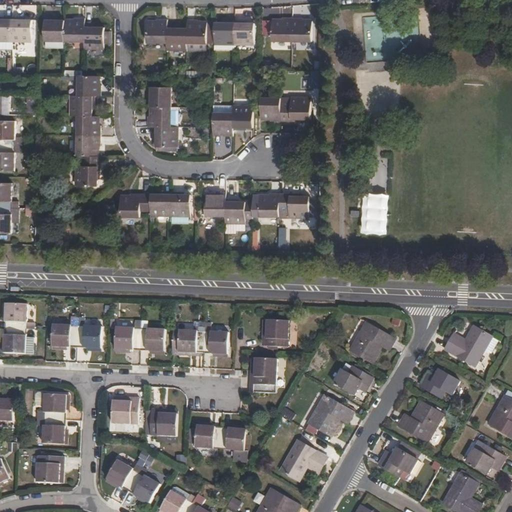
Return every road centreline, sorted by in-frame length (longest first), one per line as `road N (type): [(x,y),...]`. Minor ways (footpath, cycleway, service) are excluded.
road 1 (tertiary): [(0,281),(436,303)]
road 2 (tertiary): [(436,286),(0,269)]
road 3 (residential): [(125,0),(133,152),(153,169),(276,170)]
road 4 (residential): [(347,473),(436,303)]
road 5 (residential): [(232,383),(91,376)]
road 6 (residential): [(88,501),(91,376)]
